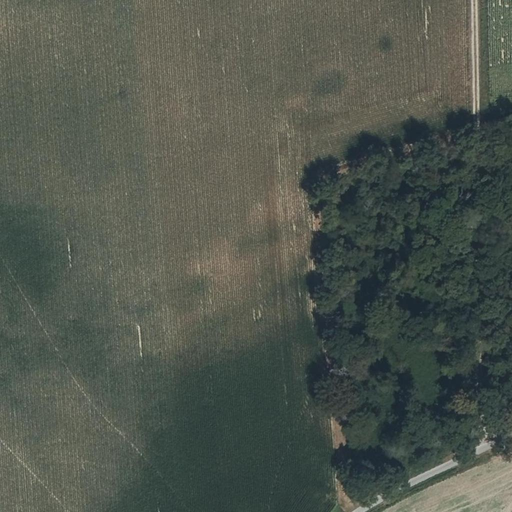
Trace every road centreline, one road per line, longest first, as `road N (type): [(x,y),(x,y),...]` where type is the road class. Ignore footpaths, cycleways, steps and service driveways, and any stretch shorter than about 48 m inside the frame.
road 1 (track): [(511,230),(486,137),(474,0)]
road 2 (unclassified): [(511,426),(391,485),(357,511)]
